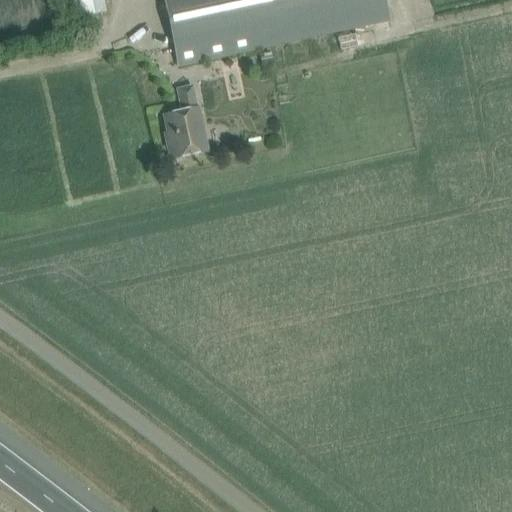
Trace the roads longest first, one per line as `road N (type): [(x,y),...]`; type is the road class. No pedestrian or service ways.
road 1 (unclassified): [(250,511),(0,321)]
road 2 (unknown): [(0,66),(117,40),(139,24),(148,0)]
